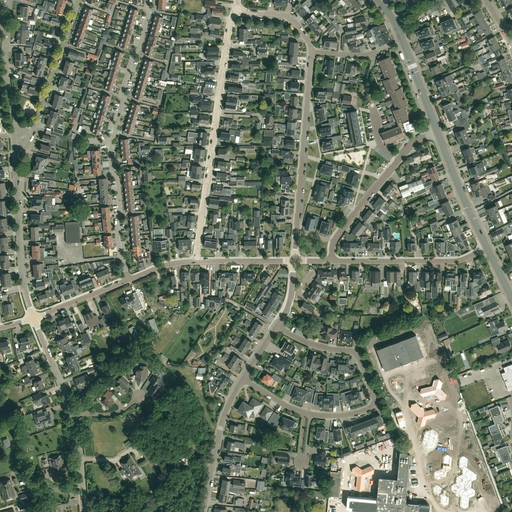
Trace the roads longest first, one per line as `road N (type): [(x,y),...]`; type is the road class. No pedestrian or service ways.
road 1 (residential): [(195,261),(235,9)]
road 2 (residential): [(311,414),(372,407),(357,355),(276,326)]
road 3 (residential): [(296,231),(311,52)]
road 4 (residential): [(32,318),(19,255),(13,142)]
road 5 (residential): [(331,260),(455,261),(486,248)]
road 6 (residential): [(109,142),(146,0)]
road 7 (residential): [(203,511),(219,427),(242,378)]
road 8 (residential): [(78,0),(31,130)]
road 9 (residential): [(127,279),(109,142)]
road 10 (secondary): [(486,248),(437,131)]
